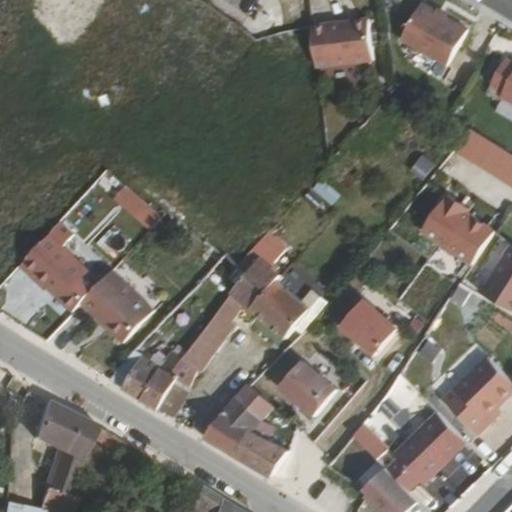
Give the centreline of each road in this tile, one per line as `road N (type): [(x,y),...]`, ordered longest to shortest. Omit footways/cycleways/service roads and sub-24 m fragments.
road 1 (residential): [(484,511),(511,485),(511,9),(495,0)]
road 2 (tertiary): [(288,511),(0,341)]
